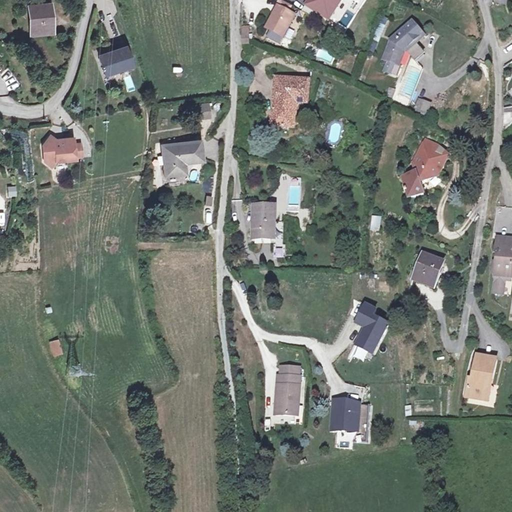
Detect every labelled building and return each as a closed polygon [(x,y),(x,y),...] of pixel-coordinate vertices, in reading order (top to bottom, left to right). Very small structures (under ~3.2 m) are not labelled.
[(278,7),(290,13),(293,7),(280,0),(279,4),(278,7)] [(327,9),(334,14),(342,0),(309,0),(306,5),(317,12),(323,16),(327,9)] [(51,34),(48,5),(28,7),(31,34),(43,33),(43,35),(51,34)] [(302,11),(313,18),(317,12),(306,5),(302,11)] [(290,13),(278,7),(267,29),(284,38),(296,17),(290,13)] [(334,14),(327,9),(323,16),(329,20),(334,14)] [(407,51),(424,36),(413,23),(392,41),(385,59),(389,61),(385,72),(398,77),(402,66),(399,65),(407,51)] [(109,49),(96,53),(104,75),(112,72),(113,74),(121,71),(122,74),(133,70),(124,44),(113,48),(112,45),(108,46),(109,49)] [(408,53),(416,63),(424,56),(424,52),(418,46),(416,46),(408,53)] [(310,81),(276,78),(272,127),(296,129),(298,104),(309,105),(310,81)] [(387,98),(393,100),(396,92),(390,90),(387,98)] [(420,101),(416,109),(429,114),(432,105),(420,101)] [(193,107),(195,120),(210,118),(208,104),(193,107)] [(58,161),(74,160),(74,158),(73,146),(72,139),(55,141),(50,136),(42,142),(45,163),(53,167),(58,161)] [(407,192),(410,199),(424,194),(419,183),(433,178),(437,171),(440,172),(447,160),(443,158),(436,160),(433,159),(438,147),(426,141),(414,164),(417,166),(415,169),(416,173),(402,178),(406,189),(404,190),(405,192),(407,192)] [(200,142),(162,146),(166,176),(184,174),(183,163),(202,161),(200,142)] [(80,145),(73,146),(74,158),(81,157),(80,145)] [(438,147),(433,159),(436,160),(443,158),(447,160),(448,158),(438,147)] [(16,197),(17,186),(7,186),(7,197),(16,197)] [(253,240),(275,240),(276,207),(254,206),(254,215),(256,215),(256,230),(253,230),(253,240)] [(511,242),(509,242),(509,240),(497,238),(495,253),(497,254),(493,292),(503,294),(506,278),(511,278),(511,242)] [(284,240),(275,240),(275,253),(278,253),(284,253),(284,246),(284,240)] [(434,286),(439,275),(443,263),(434,259),(424,255),(414,278),(434,286)] [(376,312),(367,307),(357,324),(366,329),(357,346),(370,353),(378,339),(382,341),(389,327),(372,318),(376,312)] [(49,341),(51,357),(62,355),(60,340),(49,341)] [(497,360),(478,356),(472,379),(470,379),(466,397),(484,401),(487,384),(492,385),(497,360)] [(282,377),(300,378),(301,369),(282,368),(282,377)] [(300,378),(282,377),(278,376),(275,415),(296,417),(296,407),(300,407),(302,378),(300,378)] [(487,384),(484,401),(489,402),(492,385),(487,384)] [(333,400),(331,431),(354,433),(353,443),(368,444),(371,406),(347,404),(347,401),(333,400)]
